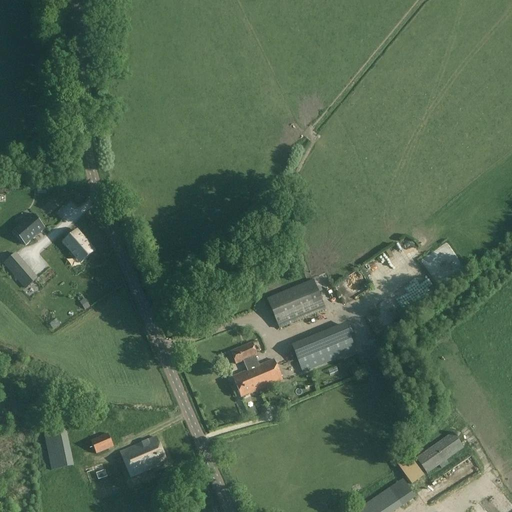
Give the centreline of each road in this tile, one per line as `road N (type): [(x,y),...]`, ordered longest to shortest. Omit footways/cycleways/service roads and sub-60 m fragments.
road 1 (tertiary): [(231,511),(89,171),(76,0)]
road 2 (track): [(161,350),(248,319),(281,338),(351,310),(415,268)]
road 3 (track): [(343,313),(322,276),(307,275),(293,232),(291,183),(314,137),(307,132)]
road 4 (track): [(418,0),(307,132)]
road 5 (track): [(128,511),(108,453),(188,413)]
